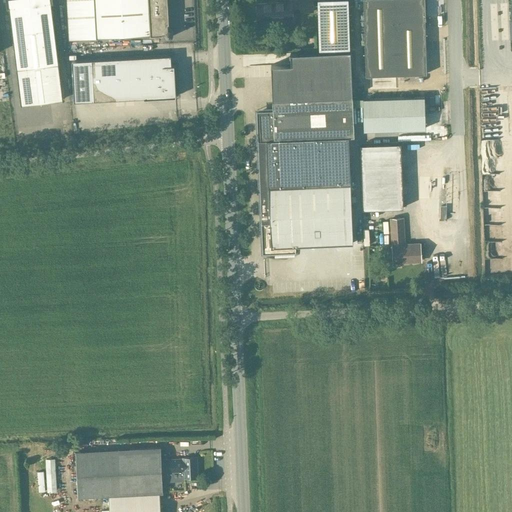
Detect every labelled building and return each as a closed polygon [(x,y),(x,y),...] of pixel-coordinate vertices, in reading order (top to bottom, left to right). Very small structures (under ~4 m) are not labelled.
[(50,0),(8,0),(21,104),(63,99),(50,0)] [(167,0),(67,0),(70,38),(150,33),(150,35),(163,34),(163,33),(165,33),(166,35),(168,37),(170,37),(172,36),(173,33),(172,31),(170,30),(168,29),(168,23),(169,23),(167,0)] [(350,48),(348,0),(317,0),(319,49),(350,48)] [(425,19),(424,0),(363,0),(366,76),(427,74),(425,19)] [(293,2),(257,4),(258,24),(267,24),(267,26),(275,26),(275,28),(294,27),(293,13),(314,12),(314,3),(293,4),(293,2)] [(290,65),(271,66),(272,99),(352,96),(350,50),(290,53),(290,65)] [(147,98),(176,96),(174,65),(171,65),(171,55),(72,60),(74,101),(147,97),(147,98)] [(273,109),(257,109),(261,246),(262,253),(295,251),(295,245),(353,243),(348,136),(354,136),(352,96),(272,99),(273,104),(273,109)] [(426,128),(425,97),(363,99),(364,130),(426,128)] [(401,143),(360,144),(362,209),(403,207),(401,143)] [(404,244),(403,217),(391,218),(393,263),(405,262),(405,258),(421,257),(420,243),(404,244)] [(184,478),(198,477),(197,457),(182,457),(182,458),(162,459),(161,447),(75,451),(77,498),(109,495),(109,511),(160,511),(159,493),(163,493),(162,477),(168,477),(168,481),(184,480),(184,478)] [(57,491),(55,458),(46,458),(47,492),(57,491)]
